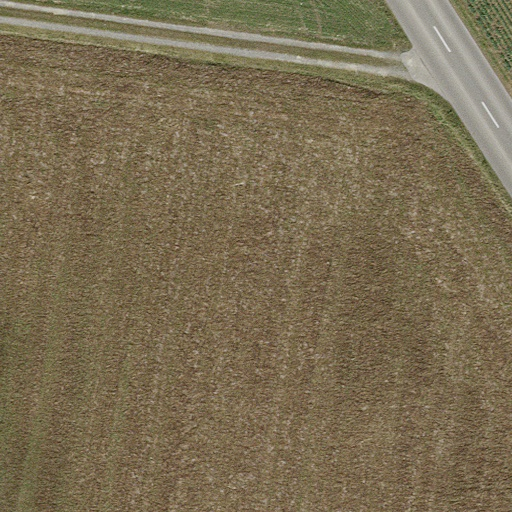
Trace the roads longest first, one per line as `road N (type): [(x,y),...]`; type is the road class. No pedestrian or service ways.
road 1 (track): [(0,11),(468,75)]
road 2 (tertiary): [(511,144),(418,0)]
